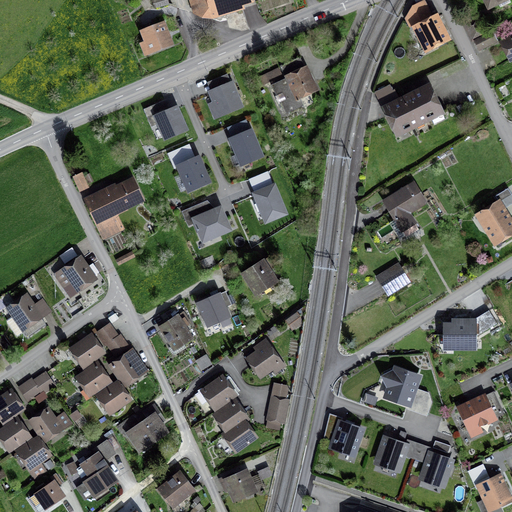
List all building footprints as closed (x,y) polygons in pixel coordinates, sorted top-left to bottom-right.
[(191,0),(195,12),(233,0),(191,0)] [(511,0),(481,0),(487,14),(511,3),(511,0)] [(438,16),(412,28),(425,56),(451,44),(438,16)] [(478,18),(463,25),(471,43),(486,37),(478,18)] [(164,24),(143,31),(147,42),(140,44),(143,53),(171,43),(164,24)] [(493,34),(474,43),(479,54),(498,45),(493,34)] [(511,38),(499,45),(510,66),(511,64),(511,38)] [(279,66),(258,75),(261,83),(283,74),(279,66)] [(306,68),(273,85),(289,116),(303,108),(300,103),(319,93),(306,68)] [(231,83),(211,92),(222,115),(242,106),(231,83)] [(393,91),(378,98),(398,139),(444,116),(429,85),(398,100),(393,91)] [(376,93),(378,98),(393,91),(391,86),(376,93)] [(176,107),(156,116),(166,137),(186,128),(176,107)] [(250,131),(233,139),(244,163),(261,156),(250,131)] [(196,156),(177,164),(188,189),(207,181),(196,156)] [(84,174),(73,180),(81,195),(91,190),(84,174)] [(134,178),(86,200),(105,241),(125,232),(119,219),(147,206),(134,178)] [(415,184),(383,204),(403,236),(417,227),(411,216),(428,206),(415,184)] [(275,186),(256,193),(265,220),(285,214),(275,186)] [(511,193),(508,188),(495,196),(500,202),(511,194),(511,193)] [(511,221),(500,202),(475,218),(496,251),(511,240),(511,221)] [(221,208),(196,220),(205,239),(230,227),(221,208)] [(375,250),(364,248),(363,256),(374,257),(375,250)] [(81,259),(54,278),(63,291),(70,287),(77,298),(98,283),(81,259)] [(266,263),(240,278),(253,300),(279,285),(266,263)] [(400,266),(377,280),(389,300),(412,286),(400,266)] [(226,292),(197,304),(208,327),(227,319),(223,308),(231,305),(226,292)] [(27,296),(8,309),(24,334),(54,315),(45,302),(35,308),(27,296)] [(180,317),(160,330),(174,352),(195,340),(180,317)] [(473,323),(445,322),(444,349),(473,350),(473,323)] [(120,338),(111,324),(95,335),(106,350),(108,349),(116,360),(131,349),(122,336),(120,338)] [(93,336),(70,352),(84,372),(107,356),(93,336)] [(269,343),(246,359),(262,382),(285,366),(269,343)] [(133,350),(109,367),(125,390),(149,373),(133,350)] [(206,357),(198,362),(202,368),(210,363),(206,357)] [(99,364),(77,379),(90,398),(112,384),(99,364)] [(421,376),(394,368),(393,373),(383,378),(387,387),(383,398),(411,407),(421,376)] [(33,378),(19,388),(29,403),(42,394),(45,398),(58,388),(47,373),(35,381),(33,378)] [(217,414),(238,400),(240,399),(224,375),(201,391),(217,414)] [(119,383),(97,397),(109,416),(132,402),(119,383)] [(294,389),(274,384),(266,422),(285,426),(294,389)] [(13,390),(0,398),(0,421),(3,427),(27,411),(13,390)] [(485,394),(457,407),(471,439),(483,434),(480,428),(497,420),(485,394)] [(238,400),(217,414),(215,415),(229,436),(248,422),(252,420),(238,400)] [(50,408),(30,420),(45,443),(65,431),(50,408)] [(156,413),(126,433),(141,454),(170,434),(156,413)] [(19,418),(0,430),(0,440),(10,455),(33,440),(19,418)] [(364,429),(339,421),(330,450),(355,458),(364,429)] [(248,422),(229,436),(224,438),(237,456),(261,440),(248,422)] [(410,444),(383,436),(374,466),(401,474),(410,444)] [(39,437),(16,453),(29,473),(53,457),(39,437)] [(452,448),(437,443),(434,452),(450,457),(452,448)] [(455,460),(428,452),(419,480),(446,488),(455,460)] [(99,453),(81,466),(89,478),(82,483),(95,501),(120,483),(99,453)] [(74,461),(67,464),(72,475),(79,472),(74,461)] [(268,467),(259,470),(263,479),(272,475),(268,467)] [(250,470),(223,481),(233,505),(260,494),(250,470)] [(181,473),(158,491),(174,511),(196,493),(181,473)] [(511,500),(501,475),(476,486),(487,511),(492,511),(511,503),(511,500)] [(54,482),(34,495),(45,511),(46,511),(66,499),(54,482)]
